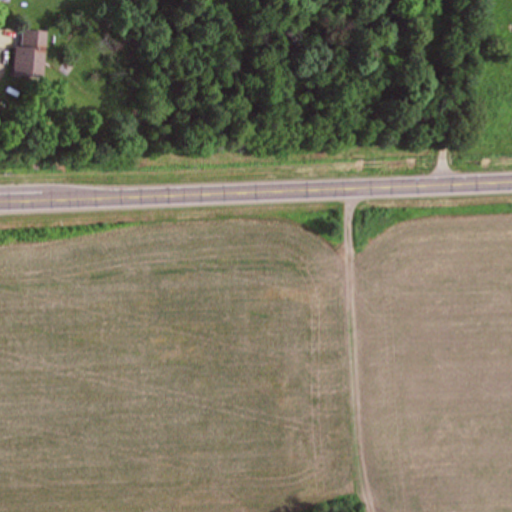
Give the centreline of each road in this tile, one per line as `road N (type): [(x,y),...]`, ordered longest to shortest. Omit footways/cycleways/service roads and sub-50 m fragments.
road 1 (secondary): [(511,177),(0,197)]
road 2 (residential): [(447,0),(402,182)]
